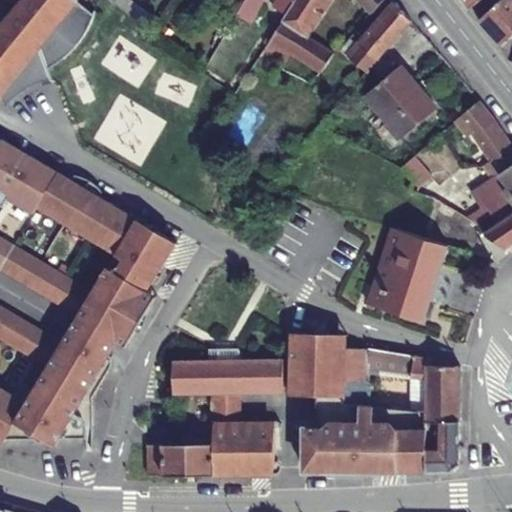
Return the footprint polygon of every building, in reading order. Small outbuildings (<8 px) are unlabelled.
[(28,0),(0,35),(0,93),(6,99),(8,97),(16,103),(20,98),(25,93),(30,89),(35,85),(40,82),(46,78),(52,76),(58,73),(64,72),(62,66),(64,63),(72,58),(76,55),(82,48),(86,44),(91,37),(96,29),(101,20),(103,16),(105,12),(90,0),(28,0)] [(118,0),(152,25),(162,12),(156,7),(153,10),(139,0),(118,0)] [(250,0),(243,13),(258,22),(271,0),(250,0)] [(277,37),(327,72),(341,51),(310,30),(329,0),(371,0),(381,9),(388,0),(301,0),(292,14),(277,37)] [(283,0),(280,6),(292,14),(301,0),(283,0)] [(402,0),(356,55),(374,70),(419,19),(403,0),(402,0)] [(511,0),(508,0),(488,19),(511,50),(511,0)] [(372,93),(409,137),(444,108),(407,64),(372,93)] [(484,156),(499,178),(511,168),(511,135),(502,121),(503,119),(487,99),(447,133),(452,142),(474,126),(491,151),(484,156)] [(66,167),(11,134),(0,148),(0,184),(2,185),(0,188),(0,194),(12,202),(17,194),(41,209),(44,204),(66,167)] [(408,166),(426,187),(440,175),(422,154),(408,166)] [(154,287),(183,239),(66,167),(44,204),(125,252),(117,266),(154,287)] [(511,168),(499,178),(482,189),(498,212),(484,221),(492,232),(511,218),(511,168)] [(363,213),(400,225),(431,235),(444,197),(415,188),(410,203),(370,190),(363,213)] [(511,218),(492,232),(511,245),(511,218)] [(400,225),(375,302),(431,320),(456,243),(431,235),(400,225)] [(23,240),(0,226),(0,261),(7,266),(23,240)] [(88,314),(104,289),(23,240),(7,266),(88,314)] [(137,332),(141,330),(164,293),(154,287),(117,266),(104,289),(88,314),(87,317),(123,339),(124,337),(127,331),(132,332),(135,332),(137,332)] [(0,336),(55,370),(71,343),(0,300),(0,336)] [(77,333),(114,354),(123,339),(87,317),(77,333)] [(350,422),(351,400),(355,350),(356,336),(300,332),(296,394),(323,396),(321,420),(350,422)] [(100,435),(96,394),(114,364),(110,361),(114,354),(77,333),(71,343),(55,370),(35,403),(12,442),(49,439),(62,446),(67,438),(100,435)] [(435,357),(376,346),(376,350),(355,350),(351,400),(369,401),(374,401),(375,368),(414,376),(414,405),(434,405),(434,418),(468,419),(469,365),(433,363),(435,357)] [(291,357),(180,359),(181,392),(220,391),(248,391),(291,390),(291,357)] [(0,441),(3,443),(12,442),(35,403),(0,381),(0,441)] [(221,419),(223,419),(223,441),(154,442),(154,471),(156,471),(156,473),(251,473),(251,471),(278,464),(278,466),(283,465),(283,448),(289,448),(289,421),(286,419),(248,419),(248,391),(220,391),(221,419)] [(369,401),(351,400),(350,422),(348,468),(366,468),(369,401)] [(374,401),(369,401),(366,468),(384,469),(385,431),(397,431),(398,404),(374,401)] [(384,469),(434,470),(434,418),(434,405),(414,405),(398,404),(397,431),(385,431),(384,469)] [(309,467),(348,468),(350,422),(321,420),(304,418),(304,450),(310,450),(309,467)] [(467,463),(468,419),(434,418),(434,470),(459,471),(467,463)] [(251,473),(283,473),(283,465),(278,466),(278,464),(251,471),(251,473)]
